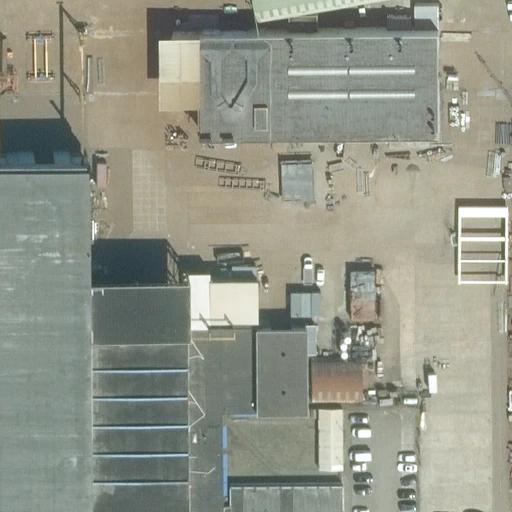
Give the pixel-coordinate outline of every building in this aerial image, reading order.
[(254,0),(257,18),(287,13),(359,0),(254,0)] [(415,0),(416,29),(439,28),(438,0),(415,0)] [(199,99),(199,134),(304,133),(304,134),(439,133),(439,28),(416,29),(388,29),(380,29),(334,29),(314,29),(314,13),(287,13),(287,29),(199,29),(199,99)] [(388,29),(411,29),(411,15),(388,15),(388,29)] [(0,153),(0,511),(340,511),(341,484),(228,485),(229,504),(220,504),(219,412),(304,411),(303,353),(313,353),(313,324),(255,325),(255,276),(207,276),(207,317),(231,317),(231,325),(186,325),(186,323),(86,324),(86,270),(84,152),(0,153)] [(207,269),(186,269),(186,322),(205,322),(205,317),(207,317),(207,276),(207,269)] [(361,402),(361,357),(310,358),(311,402),(361,402)] [(342,468),(342,408),(317,408),(318,469),(342,468)]
